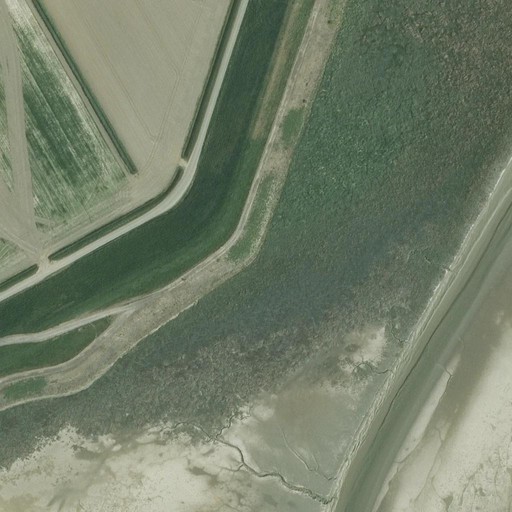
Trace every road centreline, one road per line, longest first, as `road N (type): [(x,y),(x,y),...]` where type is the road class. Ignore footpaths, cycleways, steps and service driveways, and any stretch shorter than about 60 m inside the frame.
road 1 (track): [(318,0),(232,243),(148,299),(75,362),(0,383)]
road 2 (unclassified): [(0,299),(169,202),(183,183),(244,0)]
